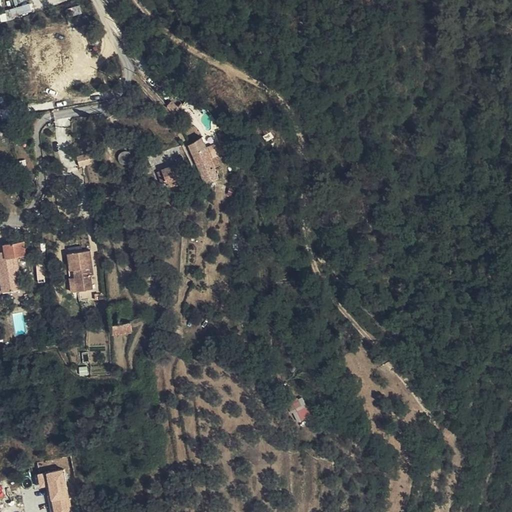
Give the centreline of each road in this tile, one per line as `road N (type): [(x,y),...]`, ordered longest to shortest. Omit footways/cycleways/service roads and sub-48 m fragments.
road 1 (track): [(140,0),(166,34),(298,119),(306,244),(351,326),(431,414),(431,511)]
road 2 (residential): [(94,0),(125,65),(121,96),(56,110)]
